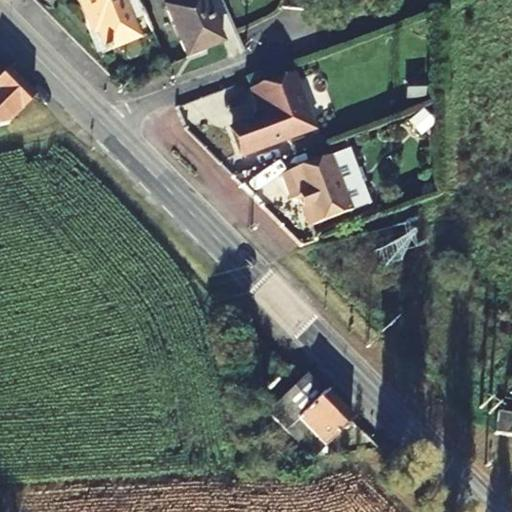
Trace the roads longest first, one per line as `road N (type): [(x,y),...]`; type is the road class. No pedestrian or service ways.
road 1 (tertiary): [(0,22),(487,511)]
road 2 (unknown): [(95,116),(325,42)]
